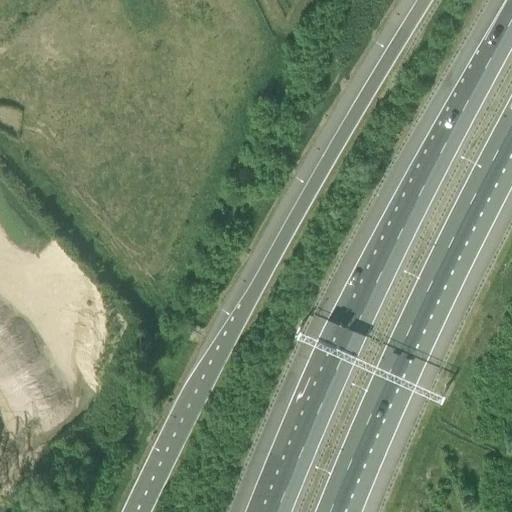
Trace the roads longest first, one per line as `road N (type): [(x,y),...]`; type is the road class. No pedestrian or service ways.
road 1 (motorway): [(424,0),(248,302),(141,511)]
road 2 (motorway): [(511,24),(412,207),(277,511)]
road 3 (motorway): [(329,511),(511,123)]
